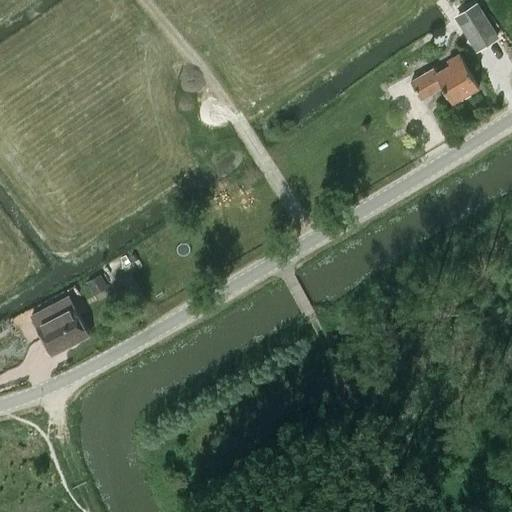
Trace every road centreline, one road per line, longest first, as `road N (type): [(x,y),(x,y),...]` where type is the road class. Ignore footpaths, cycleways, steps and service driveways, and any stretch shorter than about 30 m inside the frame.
road 1 (unclassified): [(0,409),(58,388),(184,318),(511,114)]
road 2 (track): [(77,511),(58,388)]
